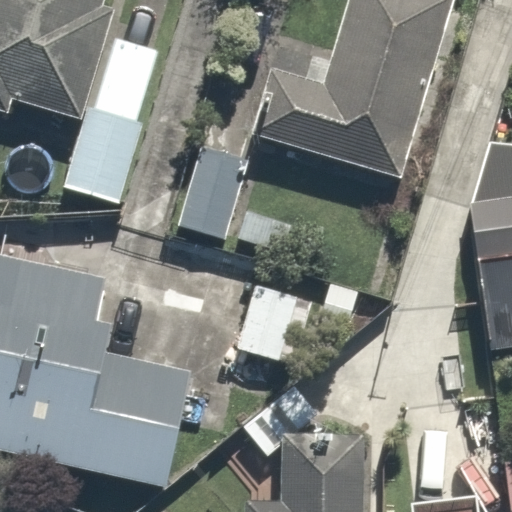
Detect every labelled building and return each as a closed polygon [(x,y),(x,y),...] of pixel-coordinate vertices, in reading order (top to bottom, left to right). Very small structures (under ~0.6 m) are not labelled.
[(77,127),(103,36),(112,0),(0,0),(0,119),(4,106),(77,127)] [(455,3),(445,0),(341,0),(313,84),(260,66),(239,130),(395,182),(455,3)] [(116,205),(159,51),(103,36),(77,127),(60,190),(116,205)] [(223,241),(249,164),(194,145),(167,222),(223,241)] [(0,450),(164,495),(197,376),(103,350),(120,287),(0,254),(0,450)] [(511,355),(511,259),(486,264),(502,357),(511,355)] [(311,286),(250,269),(228,351),(288,368),(311,286)] [(358,511),(362,433),(337,432),(290,375),(233,421),(275,472),(273,501),(232,499),(231,511),(358,511)] [(379,421),(386,505),(481,498),(474,414),(379,421)] [(511,511),(511,461),(500,463),(506,511),(511,511)]
